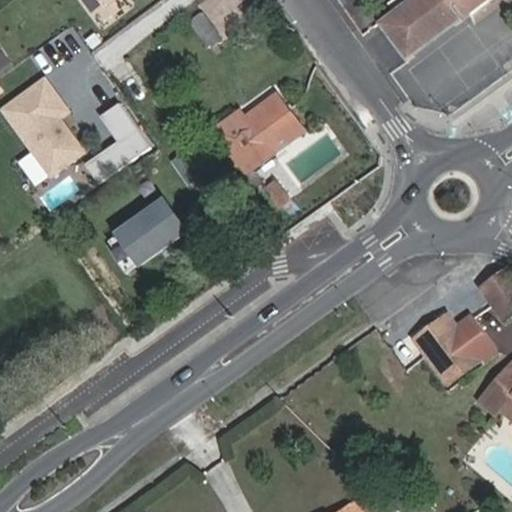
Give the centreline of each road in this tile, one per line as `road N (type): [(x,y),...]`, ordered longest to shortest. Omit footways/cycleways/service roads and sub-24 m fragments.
road 1 (primary): [(409,191),(367,238),(217,347),(203,374)]
road 2 (primary): [(203,374),(229,369),(440,235)]
road 3 (residential): [(421,166),(311,0)]
road 4 (primary): [(122,433),(80,445),(0,508)]
